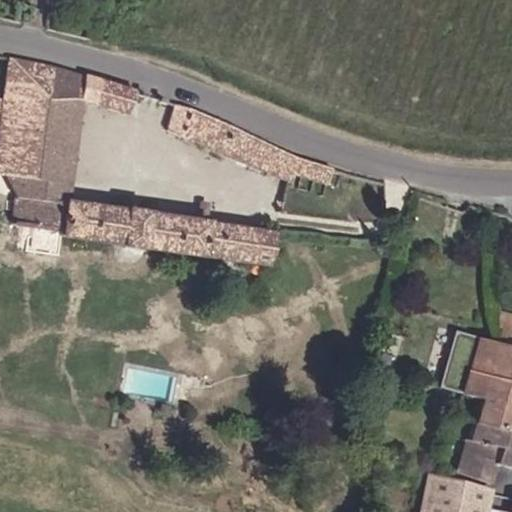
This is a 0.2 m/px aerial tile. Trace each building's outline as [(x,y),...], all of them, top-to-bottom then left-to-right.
[(0,176),(11,178),(63,186),(76,98),(116,113),(124,93),(45,68),(3,58),(0,78),(0,176)] [(184,110),(167,107),(159,133),(280,182),(284,174),(319,185),(323,169),(286,158),(184,110)] [(11,178),(8,199),(60,207),(63,186),(11,178)] [(60,207),(8,199),(4,224),(57,231),(56,236),(252,262),(250,272),(261,273),(266,235),(60,207)] [(511,330),(497,327),(492,344),(511,349),(511,330)] [(465,336),(459,354),(472,358),(477,339),(465,336)] [(472,358),(459,354),(450,351),(444,373),(447,374),(444,386),(460,390),(459,394),(476,398),(492,344),(477,339),(472,358)] [(511,349),(492,344),(476,398),(472,420),(511,431),(511,349)] [(511,431),(472,420),(476,398),(459,394),(454,414),(450,414),(436,468),(487,483),(492,464),(510,469),(511,459),(511,431)] [(479,511),(484,494),(427,480),(420,511),(479,511)]
